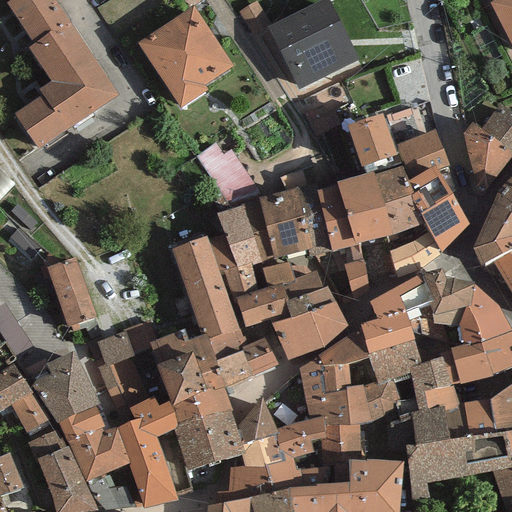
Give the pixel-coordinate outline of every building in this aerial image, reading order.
[(0,0),(0,20),(46,94),(8,117),(39,168),(122,116),(57,14),(79,0),(0,0)] [(104,0),(97,5),(114,32),(165,0),(104,0)] [(327,0),(320,0),(268,27),(298,88),(359,60),(327,0)] [(511,0),(498,0),(490,4),(511,48),(511,0)] [(255,2),(238,12),(252,34),(269,24),(255,2)] [(192,17),(134,53),(176,119),(202,103),(197,95),(228,75),(192,17)] [(511,114),(499,104),(479,128),(511,155),(511,114)] [(338,111),(312,121),(316,132),(342,122),(338,111)] [(382,113),(347,126),(361,166),(397,154),(382,113)] [(511,155),(472,123),(461,133),(476,187),(486,190),(511,156),(511,155)] [(434,130),(395,145),(409,179),(447,164),(434,130)] [(214,143),(195,157),(228,206),(260,194),(230,150),(223,154),(214,143)] [(400,162),(338,183),(357,243),(419,224),(410,195),(400,162)] [(447,164),(409,179),(414,191),(436,178),(448,196),(434,205),(420,213),(429,231),(440,253),(469,225),(451,194),(456,191),(447,164)] [(338,183),(314,190),(332,249),(344,246),(357,243),(338,183)] [(299,186),(257,198),(274,258),(316,246),(299,186)] [(434,205),(424,187),(410,195),(420,213),(434,205)] [(474,256),(482,266),(492,262),(511,252),(511,193),(487,228),(473,248),(474,256)] [(17,204),(10,212),(28,230),(35,223),(17,204)] [(243,204),(216,213),(225,238),(228,246),(254,237),(243,204)] [(18,229),(7,242),(29,261),(40,248),(18,229)] [(411,243),(389,252),(396,277),(418,270),(440,253),(429,231),(411,243)] [(204,237),(170,250),(202,336),(205,342),(209,340),(238,330),(217,272),(204,237)] [(225,238),(208,244),(217,272),(234,267),(225,238)] [(254,238),(228,246),(234,267),(235,269),(251,264),(260,261),(254,238)] [(357,243),(344,246),(348,263),(361,260),(357,243)] [(511,252),(492,262),(511,294),(511,252)] [(75,258),(45,268),(66,327),(96,316),(75,258)] [(348,263),(344,265),(352,296),(370,291),(362,260),(348,263)] [(287,261),(261,269),(267,287),(282,283),(293,279),(287,261)] [(251,264),(224,272),(232,299),(235,298),(259,290),(251,264)] [(439,269),(421,274),(424,283),(433,315),(468,306),(473,282),(451,279),(446,280),(439,269)] [(315,271),(282,283),(287,301),(321,289),(315,271)] [(421,274),(368,302),(375,319),(406,311),(398,297),(424,283),(421,274)] [(511,330),(473,282),(468,306),(456,328),(461,346),(480,340),(511,330)] [(259,290),(235,298),(242,323),(289,309),(282,283),(267,287),(259,290)] [(321,289),(287,301),(289,309),(292,317),(272,323),(285,359),(320,346),(346,324),(327,288),(321,289)] [(4,304),(0,305),(0,337),(14,359),(31,348),(4,304)] [(406,311),(360,325),(368,353),(413,339),(414,340),(406,311)] [(425,319),(418,320),(421,336),(428,335),(425,319)] [(360,325),(317,356),(322,366),(346,364),(368,353),(360,325)] [(185,326),(145,341),(168,402),(170,405),(224,386),(215,361),(209,340),(205,342),(202,336),(190,340),(185,326)] [(511,332),(511,330),(480,340),(490,373),(511,366),(511,332)] [(264,337),(242,346),(243,349),(252,373),(276,365),(264,337)] [(413,339),(368,353),(376,381),(409,371),(422,366),(413,339)] [(461,346),(449,349),(451,355),(460,382),(490,373),(480,340),(461,346)] [(243,349),(215,361),(224,386),(252,373),(243,349)] [(43,359),(23,369),(57,423),(95,407),(101,404),(71,351),(45,365),(43,359)] [(422,366),(409,371),(418,410),(426,409),(422,391),(460,382),(451,355),(422,366)] [(317,356),(298,369),(308,420),(323,417),(328,416),(326,390),(322,366),(317,356)] [(346,364),(322,366),(326,390),(350,386),(346,364)] [(376,381),(362,387),(370,422),(403,409),(391,379),(376,381)] [(511,383),(489,400),(494,432),(509,430),(511,429),(511,383)] [(350,386),(326,390),(328,416),(323,417),(322,425),(357,424),(371,423),(370,422),(362,387),(361,385),(350,386)] [(17,386),(0,394),(0,423),(3,421),(21,457),(47,444),(17,386)] [(224,386),(170,405),(176,428),(188,468),(242,452),(241,444),(236,427),(224,386)] [(240,421),(236,427),(241,444),(277,435),(275,433),(275,429),(262,397),(240,421)] [(134,419),(116,426),(129,465),(144,510),(178,500),(155,437),(176,428),(170,405),(168,402),(158,407),(153,398),(129,407),(134,419)] [(489,400),(464,404),(469,437),(494,432),(489,400)] [(95,407),(57,423),(68,447),(85,483),(129,465),(116,426),(106,429),(95,407)] [(418,410),(410,412),(415,444),(448,439),(443,407),(418,410)] [(308,420),(275,429),(275,433),(277,435),(284,461),(292,459),(314,454),(309,441),(323,438),(322,425),(323,417),(308,420)] [(357,424),(322,425),(323,438),(324,459),(358,458),(357,424)] [(415,444),(404,446),(410,501),(426,498),(424,481),(490,471),(511,467),(511,451),(509,431),(494,432),(469,437),(448,439),(415,444)] [(282,460),(277,435),(241,444),(242,452),(243,468),(263,467),(282,460)] [(68,447),(38,459),(54,511),(82,511),(96,511),(85,483),(68,447)] [(284,461),(263,467),(269,485),(301,476),(299,470),(296,470),(292,459),(284,461)] [(348,484),(288,488),(293,511),(398,511),(403,461),(348,461),(348,484)] [(243,468),(230,468),(226,502),(250,497),(271,493),(263,467),(243,468)] [(511,511),(511,467),(490,471),(504,511),(511,511)] [(271,493),(250,497),(253,511),(293,511),(288,488),(271,493)] [(226,502),(205,506),(205,511),(252,511),(249,498),(226,502)]
